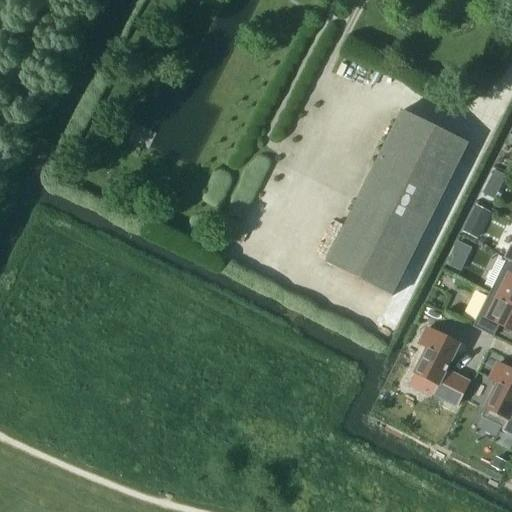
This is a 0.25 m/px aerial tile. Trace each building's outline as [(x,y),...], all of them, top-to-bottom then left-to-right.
[(325,263),(371,287),(391,296),(467,144),(401,111),(325,263)] [(494,171),(489,180),(501,186),(505,177),(494,171)] [(465,223),(461,231),(477,240),(482,231),(465,223)] [(457,242),(451,254),(466,260),(471,249),(457,242)] [(511,262),(506,259),(489,293),(511,304),(511,262)] [(511,304),(489,293),(472,327),(493,338),(499,326),(511,332),(511,304)] [(427,349),(414,374),(436,385),(435,387),(432,394),(456,406),(467,384),(446,373),(445,373),(448,368),(446,368),(458,345),(427,330),(426,329),(419,345),(420,345),(427,349)] [(497,384),(480,418),(511,433),(511,371),(497,364),(489,380),(497,384)]
